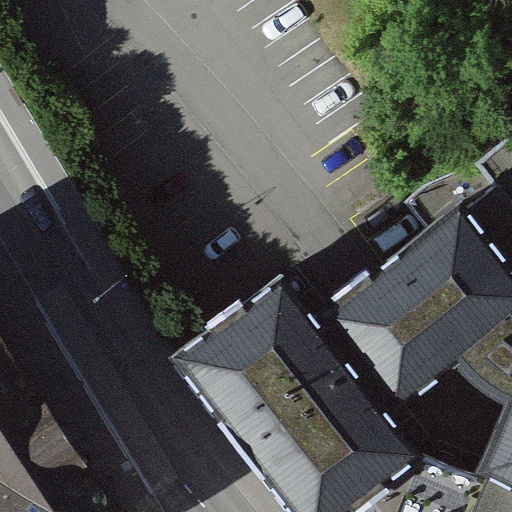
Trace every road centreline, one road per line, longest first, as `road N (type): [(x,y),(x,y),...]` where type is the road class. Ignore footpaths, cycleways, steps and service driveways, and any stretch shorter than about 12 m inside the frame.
road 1 (residential): [(511,433),(478,417),(428,372),(112,0)]
road 2 (tertiary): [(0,181),(161,448),(210,511)]
